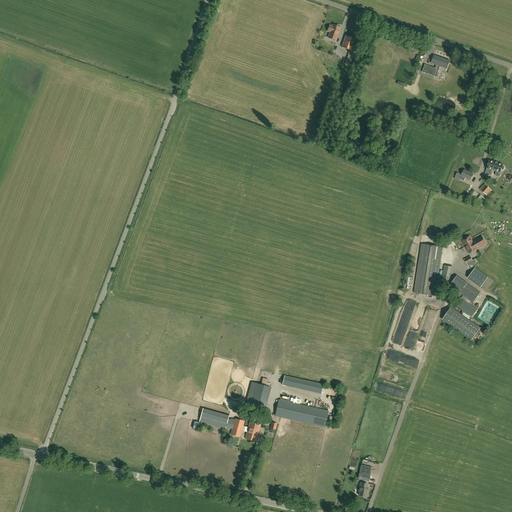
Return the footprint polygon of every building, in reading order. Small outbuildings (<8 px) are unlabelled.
[(336,40),(340,27),(341,26),(340,26),(338,25),(337,25),(336,26),(332,25),(332,26),(329,25),(327,31),(330,32),(328,38),(336,40)] [(351,51),(355,39),(345,36),(341,47),(351,51)] [(350,66),(354,52),(349,51),(345,64),(350,66)] [(447,68),(449,61),(434,55),(431,63),(437,65),(436,69),(425,65),(422,72),(434,76),(436,69),(439,70),(440,66),(447,68)] [(495,162),(494,162),(489,160),(487,168),(485,174),(491,176),(492,170),(495,162)] [(501,173),(500,172),(501,170),(502,170),(503,170),(504,169),(504,167),(504,166),(503,165),(502,165),(502,164),(497,163),(497,162),(495,161),(494,162),(495,162),(492,170),(496,171),(495,175),(496,176),(499,177),(500,176),(501,173)] [(471,180),(474,174),(464,169),(462,174),(457,172),(455,176),(464,181),(465,178),(471,180)] [(487,196),(492,190),(485,184),(480,189),(487,196)] [(475,199),(477,200),(480,203),(484,199),(479,194),(473,189),(466,198),(472,202),(475,199)] [(470,244),(472,242),(469,236),(462,241),(469,253),(477,249),(476,249),(475,246),(472,247),(470,244)] [(475,246),(476,249),(486,243),(482,236),(472,242),(470,244),(472,247),(475,246)] [(421,244),(419,262),(415,288),(436,291),(442,247),(421,244)] [(448,282),(451,267),(444,265),(441,280),(448,282)] [(481,287),(488,277),(475,268),(468,277),(481,287)] [(473,302),(480,293),(457,276),(451,283),(450,285),(473,302)] [(477,310),(472,306),(474,304),(463,296),(456,305),(472,317),(477,310)] [(480,328),(452,308),(443,320),(472,340),(480,328)] [(321,393),(323,384),(284,375),(282,384),(321,393)] [(251,382),(246,404),(265,409),(271,387),(251,382)] [(325,427),(328,411),(278,400),(275,416),(325,427)] [(244,421),(235,418),(234,419),(230,418),(230,419),(228,419),(229,416),(203,408),(199,422),(225,429),(226,427),(232,429),(230,434),(240,437),(244,421)] [(251,431),(258,433),(260,425),(249,422),(248,427),(252,428),(251,431)] [(245,438),(248,439),(249,440),(252,441),(253,440),(256,441),(258,433),(251,431),(252,428),(248,427),(245,438)] [(361,465),(359,474),(358,479),(361,479),(369,481),(372,467),(361,465)] [(359,495),(365,497),(365,496),(367,496),(368,492),(366,492),(367,489),(366,488),(367,484),(364,483),(360,482),(358,491),(359,491),(359,495)]
